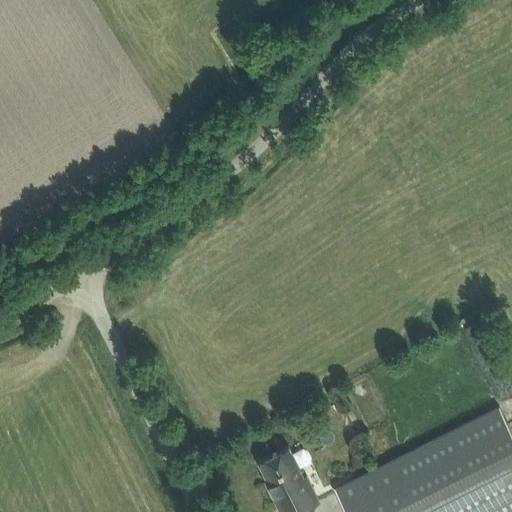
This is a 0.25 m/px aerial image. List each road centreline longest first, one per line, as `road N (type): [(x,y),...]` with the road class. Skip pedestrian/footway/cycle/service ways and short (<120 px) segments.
road 1 (unclassified): [(79,274),(214,174),(284,99),(412,0)]
road 2 (unclassified): [(198,511),(79,274)]
